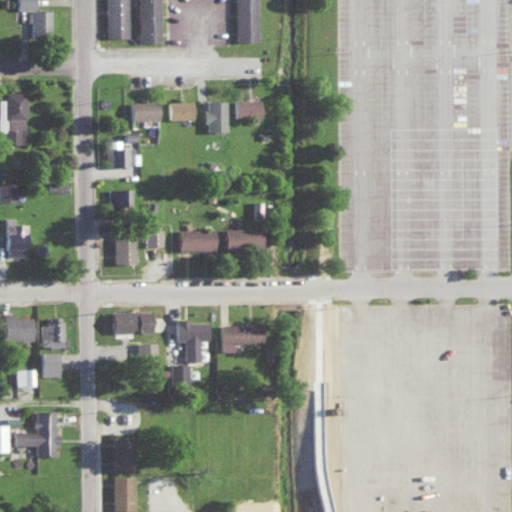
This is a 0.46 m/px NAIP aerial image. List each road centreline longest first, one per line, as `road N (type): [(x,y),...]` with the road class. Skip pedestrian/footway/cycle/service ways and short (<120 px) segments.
road 1 (tertiary): [(87,511),(82,0)]
road 2 (residential): [(0,290),(317,286)]
road 3 (residential): [(0,72),(269,69)]
road 4 (residential): [(317,286),(511,284)]
